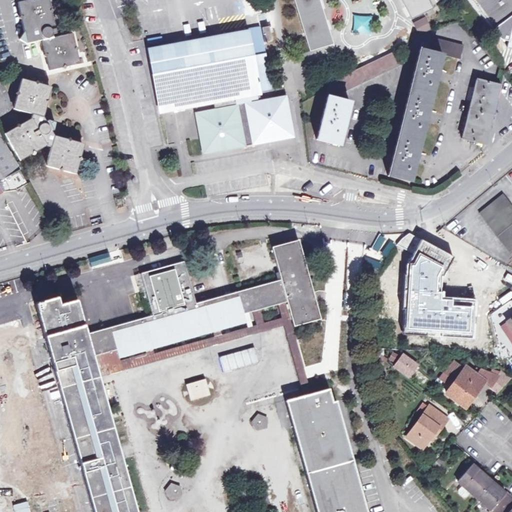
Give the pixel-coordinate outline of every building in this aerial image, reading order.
[(39,41),(27,0),(25,0),(16,2),(23,33),(19,39),(26,44),(39,41)] [(27,0),(39,41),(41,40),(45,61),(48,70),(79,64),(72,33),(53,38),(52,35),(57,33),(55,29),(51,30),(50,27),(54,26),(48,0),(27,0)] [(294,0),(310,50),(333,43),(319,0),(401,0),(411,18),(432,8),(428,0),(294,0)] [(511,0),(469,0),(499,39),(508,41),(509,34),(507,32),(509,22),(511,22),(511,0)] [(412,23),(418,35),(431,29),(425,16),(412,23)] [(197,115),(201,137),(204,152),(244,145),(242,129),(247,128),(244,115),(239,116),(237,106),(227,108),(225,100),(259,94),(259,92),(271,90),(264,53),(259,27),(247,30),(247,31),(147,49),(159,112),(194,106),(214,102),(216,110),(197,114),(197,115)] [(419,50),(414,69),(404,112),(388,176),(410,181),(442,55),(459,59),(463,46),(430,38),(421,42),(428,44),(427,51),(419,50)] [(428,44),(421,42),(419,50),(427,51),(428,44)] [(327,96),(340,100),(342,91),(403,62),(397,50),(331,81),(329,87),(327,96)] [(83,144),(66,139),(52,135),(50,131),(52,130),(54,123),(46,121),(44,122),(42,117),(50,88),(21,79),(12,109),(31,114),(30,118),(3,134),(19,161),(45,146),(50,147),(45,165),(74,174),(83,144)] [(484,144),(499,84),(477,79),(474,87),(472,87),(469,100),(471,101),(467,117),(465,116),(461,130),(463,130),(461,139),(484,144)] [(261,101),(259,94),(225,100),(227,108),(237,106),(239,116),(244,115),(247,128),(242,129),(244,145),(244,146),(254,144),(254,143),(293,136),(285,96),(261,101)] [(340,100),(327,96),(316,138),(339,144),(344,124),(349,102),(340,100)] [(0,137),(0,179),(8,175),(15,189),(26,183),(18,169),(0,137)] [(0,192),(1,192),(15,189),(8,175),(0,179),(0,192)] [(511,205),(503,194),(479,212),(510,253),(511,251),(511,205)] [(114,197),(115,200),(117,205),(125,203),(123,195),(114,197)] [(0,511),(135,511),(98,377),(92,356),(117,349),(119,358),(145,351),(153,348),(212,332),(219,330),(247,322),(246,322),(244,313),(251,311),(259,309),(277,304),(286,302),(287,301),(293,325),(319,318),(315,304),(312,305),(309,293),(311,293),(297,242),(271,249),(280,279),(195,303),(183,261),(141,273),(153,315),(86,334),(76,301),(58,306),(56,299),(35,305),(38,315),(34,316),(0,326),(0,511)] [(449,258),(444,251),(417,270),(421,277),(411,284),(424,304),(435,321),(457,307),(432,270),(449,258)] [(464,272),(469,264),(452,253),(449,251),(447,252),(452,257),(449,263),(464,272)] [(354,319),(359,320),(364,254),(359,253),(354,319)] [(469,264),(464,272),(462,275),(469,280),(476,268),(471,265),(469,264)] [(0,310),(0,326),(34,316),(30,302),(0,310)] [(283,326),(303,396),(311,393),(307,378),(286,302),(277,304),(281,318),(283,326)] [(435,321),(424,304),(407,315),(419,334),(436,322),(435,321)] [(471,328),(457,307),(435,321),(436,322),(450,343),(471,328)] [(98,377),(283,326),(281,318),(263,323),(259,309),(251,311),(255,325),(221,335),(219,330),(212,332),(213,337),(154,354),(153,348),(145,351),(145,353),(120,360),(119,358),(117,349),(92,356),(98,377)] [(499,359),(496,342),(495,337),(484,339),(487,361),(499,359)] [(402,353),(391,367),(408,380),(418,365),(402,353)] [(451,358),(432,383),(444,392),(463,367),(451,358)] [(479,377),(465,367),(446,393),(464,406),(472,396),(470,395),(476,386),(478,387),(484,380),(491,385),(498,375),(484,371),(479,377)] [(204,379),(186,384),(190,399),(208,393),(204,379)] [(367,511),(336,401),(332,402),(329,388),(311,393),(303,396),(286,401),(316,511),(367,511)] [(448,419),(429,405),(407,436),(422,448),(438,427),(440,429),(448,419)] [(267,429),(266,415),(252,416),(253,430),(267,429)] [(477,499),(491,482),(472,465),(457,482),(477,499)] [(498,511),(511,498),(491,482),(477,499),(491,511),(498,511)] [(178,498),(181,487),(168,483),(165,494),(178,498)] [(498,511),(511,511),(511,499),(511,498),(498,511)]
